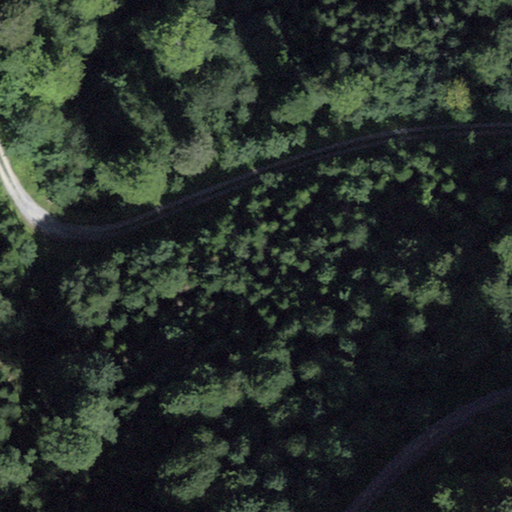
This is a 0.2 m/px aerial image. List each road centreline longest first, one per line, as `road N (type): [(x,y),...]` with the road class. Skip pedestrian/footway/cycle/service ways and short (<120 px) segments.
road 1 (track): [(511,121),(404,125),(82,236),(48,228),(0,144)]
road 2 (track): [(511,402),(476,412),(379,511)]
